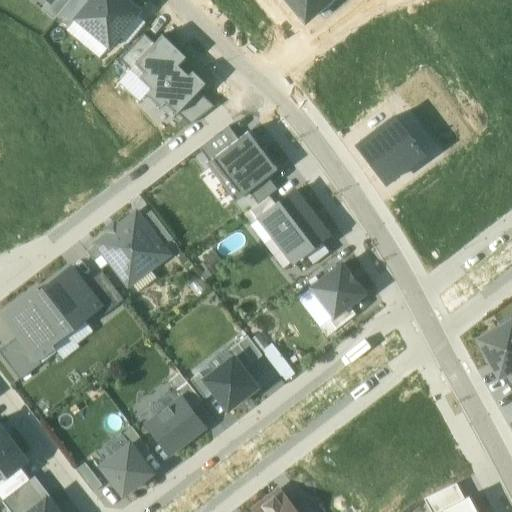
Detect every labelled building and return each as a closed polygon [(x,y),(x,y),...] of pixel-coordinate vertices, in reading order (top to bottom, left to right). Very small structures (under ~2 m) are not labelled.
[(72,0),(52,0),(51,1),(43,11),(55,21),(57,18),(72,0)] [(72,0),(57,18),(70,28),(77,19),(90,3),(86,0),(72,0)] [(93,0),(90,3),(77,19),(110,47),(140,12),(125,0),(93,0)] [(287,0),(307,22),(331,0),(287,0)] [(155,44),(145,35),(120,61),(130,70),(136,65),(155,44)] [(173,120),(178,114),(206,84),(193,71),(189,75),(179,66),(187,58),(163,36),(155,44),(136,65),(145,73),(140,78),(152,90),(147,95),(173,120)] [(199,93),(178,114),(190,125),(214,107),(199,93)] [(394,117),(357,145),(388,185),(424,156),(394,117)] [(229,127),(200,149),(210,162),(238,140),(229,127)] [(236,202),(249,192),(268,178),(278,170),(249,132),(238,140),(210,162),(207,164),(236,202)] [(268,178),(249,192),(259,205),(269,196),(277,190),(268,178)] [(277,206),(261,219),(276,238),(266,245),(284,269),(328,235),(295,192),(277,206)] [(261,219),(277,206),(269,196),(259,205),(244,216),(251,226),(261,219)] [(151,211),(141,219),(165,250),(176,242),(151,211)] [(108,236),(97,244),(105,254),(130,286),(170,256),(141,219),(137,214),(120,227),(118,225),(106,234),(108,236)] [(95,261),(105,254),(97,244),(87,252),(95,261)] [(343,265),(313,288),(336,317),(348,307),(365,294),(343,265)] [(70,269),(38,294),(68,332),(100,307),(84,286),(70,269)] [(102,272),(84,286),(100,307),(107,315),(125,301),(102,272)] [(39,361),(71,335),(68,332),(38,294),(35,290),(3,316),(19,336),(39,361)] [(356,317),(348,307),(336,317),(322,327),(330,337),(356,317)] [(499,378),(504,376),(511,371),(511,316),(501,323),(503,327),(478,340),(499,378)] [(39,361),(19,336),(0,351),(0,352),(22,380),(42,365),(39,361)] [(253,363),(262,356),(251,341),(248,337),(239,344),(253,363)] [(272,343),(262,350),(280,375),(290,369),(272,343)] [(244,370),(253,363),(242,349),(239,344),(229,352),(234,359),(244,370)] [(234,359),(205,380),(215,393),(228,411),(258,388),(244,370),(234,359)] [(205,400),(215,393),(205,380),(200,374),(191,381),(205,400)] [(182,399),(192,412),(203,403),(182,375),(170,384),(182,399)] [(182,399),(147,425),(170,456),(205,429),(192,412),(182,399)] [(0,473),(16,461),(22,457),(0,427),(0,473)] [(130,445),(140,457),(150,450),(133,428),(123,435),(130,445)] [(130,445),(102,467),(112,480),(123,495),(152,473),(140,457),(130,445)] [(0,499),(2,502),(31,480),(16,461),(0,473),(0,499)] [(93,493),(103,486),(86,464),(76,471),(93,493)] [(10,511),(28,511),(45,499),(31,480),(2,502),(10,511)] [(430,511),(439,511),(464,499),(457,484),(425,500),(430,511)] [(255,511),(297,511),(294,508),(282,492),(255,511)] [(477,511),(470,497),(464,499),(439,511),(477,511)] [(57,511),(46,498),(45,499),(28,511),(57,511)] [(314,511),(305,500),(294,508),(297,511),(314,511)]
